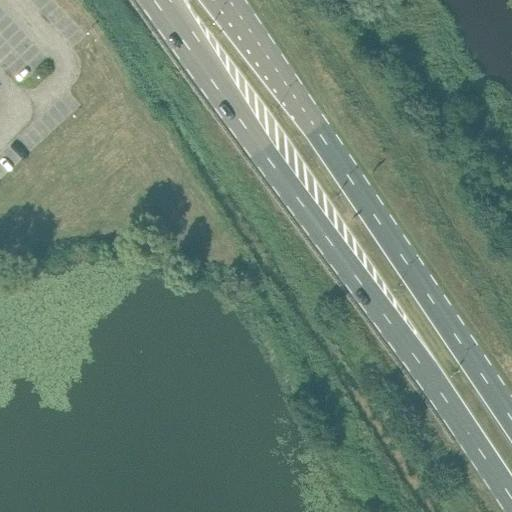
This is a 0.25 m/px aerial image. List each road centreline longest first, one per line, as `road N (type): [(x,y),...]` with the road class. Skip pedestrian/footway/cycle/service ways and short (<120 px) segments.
road 1 (primary): [(161,0),(511,497)]
road 2 (primary): [(511,420),(229,0)]
